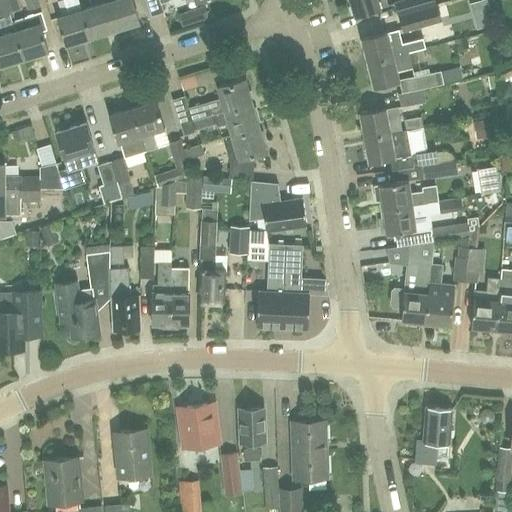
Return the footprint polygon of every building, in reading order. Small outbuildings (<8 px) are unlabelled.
[(0,66),(24,59),(12,21),(10,15),(12,15),(7,1),(7,0),(0,0),(0,18),(0,19),(0,18),(0,25),(3,35),(0,35),(0,66)] [(8,0),(7,1),(12,15),(20,12),(16,0),(8,0)] [(24,0),(28,10),(41,6),(38,0),(24,0)] [(66,45),(90,37),(81,10),(78,0),(64,0),(69,13),(57,17),(66,45)] [(115,30),(139,22),(132,0),(111,0),(106,2),(115,30)] [(198,0),(146,0),(152,16),(164,11),(161,3),(170,0),(195,0),(196,1),(198,0)] [(349,0),(355,16),(380,8),(388,5),(386,0),(349,0)] [(406,0),(395,3),(399,16),(425,9),(422,0),(406,0)] [(90,37),(115,30),(106,2),(81,10),(90,37)] [(404,31),(442,20),(437,5),(425,9),(399,16),(404,31)] [(202,8),(193,11),(197,21),(205,19),(202,8)] [(12,21),(24,59),(48,51),(42,32),(47,30),(42,12),(26,17),(12,21)] [(362,39),(367,62),(409,52),(425,48),(423,37),(407,42),(407,41),(402,42),(399,29),(388,32),(362,39)] [(508,58),(511,56),(511,46),(508,45),(503,47),(502,52),(504,56),(508,58)] [(399,79),(397,71),(413,67),(409,52),(367,62),(373,86),(399,80),(402,93),(423,88),(443,83),(471,76),(477,75),(475,66),(469,67),(459,69),(458,66),(441,70),(399,79)] [(511,77),(511,68),(501,73),(504,81),(511,77)] [(180,79),(184,91),(198,87),(194,75),(180,79)] [(490,88),(498,87),(495,75),(488,76),(490,88)] [(212,114),(252,102),(245,77),(217,86),(221,98),(189,107),(185,95),(173,99),(181,124),(193,120),(212,114)] [(401,106),(425,101),(423,88),(402,93),(398,93),(401,106)] [(154,137),(152,131),(165,127),(156,100),(133,107),(147,151),(158,147),(155,136),(154,137)] [(260,126),(252,102),(212,114),(216,127),(228,123),(232,135),(260,126)] [(402,130),(398,106),(386,108),(360,113),(364,137),(402,130)] [(147,151),(133,107),(109,115),(118,142),(120,141),(125,158),(147,151)] [(406,130),(423,126),(421,116),(404,119),(406,130)] [(474,122),(476,138),(496,135),(493,119),(474,122)] [(181,124),(184,135),(196,131),(193,120),(181,124)] [(94,149),(95,148),(86,122),(56,132),(65,158),(69,170),(82,166),(98,161),(94,149)] [(252,180),(255,153),(267,150),(260,126),(232,135),(223,137),(231,163),(229,177),(252,180)] [(410,153),(406,130),(402,130),(364,137),(368,161),(395,156),(407,154),(410,153)] [(184,149),(180,139),(168,143),(176,167),(154,174),(157,185),(177,178),(192,173),(187,158),(184,149)] [(187,158),(204,154),(201,144),(185,148),(185,149),(184,149),(187,158)] [(422,165),(422,166),(439,164),(437,154),(436,149),(410,153),(412,167),(422,165)] [(132,186),(132,185),(123,157),(111,161),(122,198),(134,195),(135,195),(132,186)] [(102,197),(86,202),(88,209),(104,204),(104,203),(122,198),(111,161),(97,165),(103,184),(99,186),(102,197)] [(424,179),(458,174),(456,161),(422,166),(424,179)] [(511,170),(511,161),(501,161),(501,171),(511,170)] [(40,166),(39,176),(21,176),(21,175),(5,175),(5,162),(0,162),(0,188),(39,188),(64,188),(56,163),(40,166)] [(201,208),(202,177),(189,176),(187,176),(187,193),(186,206),(186,208),(201,208)] [(231,193),(232,178),(203,176),(202,190),(231,193)] [(175,206),(177,178),(157,185),(158,186),(157,187),(156,199),(162,199),(161,205),(174,205),(174,206),(175,206)] [(278,183),(251,180),(249,220),(265,218),(266,231),(307,225),(303,198),(280,201),(278,183)] [(409,180),(376,184),(377,192),(382,191),(384,208),(436,200),(435,185),(425,186),(425,190),(410,193),(409,180)] [(39,202),(39,188),(0,188),(0,214),(21,214),(21,202),(39,202)] [(438,201),(440,211),(458,209),(457,198),(438,201)] [(412,204),(384,208),(385,217),(378,219),(380,235),(388,234),(387,233),(415,229),(414,217),(440,213),(440,211),(438,201),(428,202),(412,205),(412,204)] [(219,303),(219,299),(222,299),(223,270),(213,270),(216,220),(217,220),(217,209),(202,208),(201,219),(199,258),(204,258),(202,298),(211,299),(211,303),(219,303)] [(434,242),(470,236),(468,222),(431,228),(433,241),(434,241),(434,242)] [(51,225),(39,230),(46,245),(57,240),(51,225)] [(231,251),(247,252),(248,228),(232,227),(231,251)] [(38,247),(40,233),(27,231),(26,246),(38,247)] [(433,241),(408,244),(406,264),(414,265),(414,272),(418,276),(416,292),(404,291),(402,287),(394,287),(391,289),(390,303),(393,306),(402,307),(401,319),(426,321),(431,263),(432,263),(434,242),(434,241),(433,241)] [(282,327),(286,244),(269,244),(268,281),(271,281),(270,291),(258,290),(256,326),(282,327)] [(302,245),(295,245),(286,244),(282,327),(308,328),(309,293),(300,292),(301,278),(302,245)] [(109,263),(124,263),(123,246),(109,246),(109,263)] [(154,278),(155,246),(141,246),(140,277),(154,278)] [(465,281),(468,247),(459,246),(458,256),(456,256),(453,280),(465,281)] [(483,270),(485,249),(468,247),(465,281),(477,282),(478,269),(483,270)] [(109,276),(109,267),(109,263),(109,250),(85,254),(89,279),(109,276)] [(169,324),(171,261),(158,261),(157,283),(153,283),(152,291),(152,324),(169,324)] [(188,325),(189,267),(171,267),(171,261),(169,324),(188,325)] [(451,324),(453,296),(455,284),(440,282),(442,264),(432,263),(431,263),(426,321),(451,324)] [(129,296),(128,266),(109,267),(109,276),(109,298),(112,298),(113,328),(138,327),(137,295),(129,296)] [(496,328),(500,279),(489,278),(488,291),(475,290),(471,326),(496,328)] [(511,329),(511,290),(510,290),(511,280),(500,279),(496,328),(511,329)] [(77,289),(75,280),(55,283),(61,321),(69,320),(72,336),(98,332),(94,298),(93,298),(92,287),(77,289)] [(0,349),(24,349),(23,317),(41,317),(41,291),(23,291),(12,291),(0,291),(0,349)] [(182,447),(220,442),(215,402),(177,407),(182,447)] [(449,442),(452,409),(426,406),(423,440),(417,439),(415,460),(435,461),(436,454),(437,441),(449,442)] [(258,449),(258,441),(266,441),(265,407),(240,408),(241,441),(248,441),(248,449),(245,449),(245,459),(260,458),(260,449),(258,449)] [(483,408),(479,412),(478,417),(482,422),(487,422),(491,419),(492,414),(489,409),(483,408)] [(294,478),(327,477),(325,420),(292,421),(294,478)] [(143,479),(142,474),(152,473),(147,428),(113,431),(118,477),(129,476),(129,481),(143,479)] [(226,495),(241,493),(240,491),(238,473),(238,470),(236,452),(221,455),(224,475),(226,495)] [(49,503),(82,499),(76,456),(44,460),(49,503)] [(277,511),(277,508),(280,508),(278,483),(277,467),(264,468),(266,509),(266,511),(277,511)] [(249,469),(238,470),(238,473),(240,491),(251,490),(249,469)] [(507,511),(509,492),(511,472),(497,471),(495,491),(493,510),(507,511)] [(200,511),(198,480),(181,481),(182,511),(200,511)] [(280,511),(301,511),(300,488),(279,489),(280,511)] [(129,511),(129,503),(105,505),(105,511),(129,511)]
